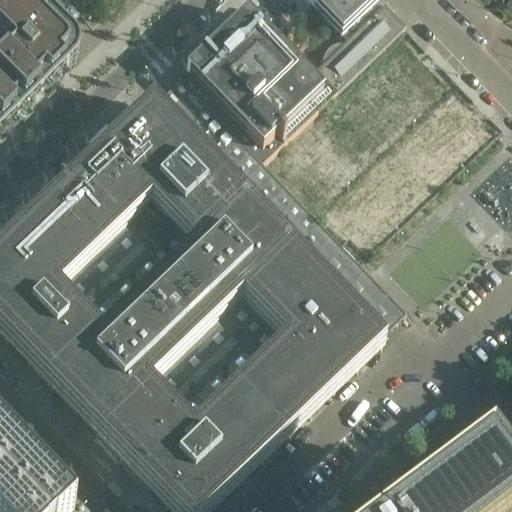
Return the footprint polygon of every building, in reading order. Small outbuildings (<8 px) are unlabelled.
[(64,35),(29,0),(0,0),(0,52),(4,56),(0,60),(0,141),(19,123),(35,108),(72,72),(74,69),(75,67),(76,64),(77,62),(78,59),(78,56),(77,53),(77,50),(75,48),(74,45),(72,43),(64,35)] [(405,34),(389,18),(383,12),(380,15),(375,9),(378,5),(373,0),(300,0),(347,47),(315,77),(337,99),(405,34)] [(337,99),(315,77),(254,14),(247,21),(246,20),(185,78),(186,79),(179,86),(180,87),(256,166),(313,112),(318,117),(337,99)] [(405,322),(256,166),(180,87),(153,113),(151,111),(0,256),(0,342),(163,511),(217,511),(384,353),(379,347),(405,322)] [(0,511),(53,511),(0,455),(0,511)] [(511,511),(511,499),(509,495),(486,511),(511,511)]
